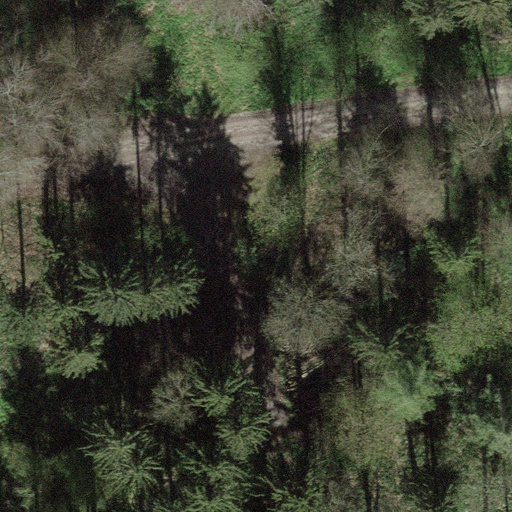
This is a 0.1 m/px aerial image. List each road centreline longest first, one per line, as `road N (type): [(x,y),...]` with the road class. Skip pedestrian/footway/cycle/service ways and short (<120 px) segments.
road 1 (track): [(511,94),(0,176)]
road 2 (track): [(176,145),(294,511)]
